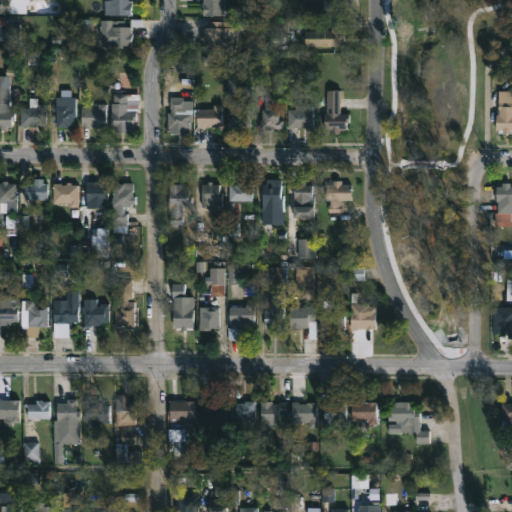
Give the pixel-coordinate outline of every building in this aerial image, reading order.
[(0,0),(28,0),(28,4),(25,4),(25,13),(0,12),(0,0)] [(129,0),(129,6),(129,8),(132,8),(132,14),(104,14),(104,0),(129,0)] [(228,0),(228,5),(224,5),(224,16),(203,16),(203,7),(202,7),(202,0),(228,0)] [(325,0),(325,18),(342,18),(342,0),(325,0)] [(142,19),(142,26),(131,26),(132,37),(131,37),(131,42),(129,42),(129,45),(100,46),(100,24),(109,24),(109,19),(123,19),(123,25),(130,25),(130,18),(142,19)] [(232,20),(232,45),(202,45),(200,33),(202,33),(202,26),(209,26),(209,20),(232,20)] [(15,22),(15,27),(19,27),(19,43),(5,44),(5,42),(0,42),(0,27),(5,27),(5,22),(15,22)] [(341,46),(304,47),(304,30),(330,29),(330,27),(340,27),(341,46)] [(0,84),(9,84),(9,111),(15,111),(15,120),(11,120),(11,126),(4,126),(4,130),(0,130),(0,84)] [(70,89),(70,96),(75,96),(74,123),(69,124),(69,126),(55,126),(55,96),(60,96),(60,89),(70,89)] [(349,112),(349,122),(346,122),(346,128),(339,128),(339,132),(330,132),(330,128),(323,128),(323,112),(326,112),(327,89),(340,89),(340,112),(349,112)] [(511,129),(510,129),(510,132),(503,132),(503,129),(496,129),(497,114),(498,114),(499,90),(511,90),(511,129)] [(134,121),(134,127),(129,127),(129,131),(113,131),(113,126),(110,126),(111,93),(138,93),(138,111),(135,111),(135,121),(134,121)] [(191,97),(191,120),(189,120),(189,131),(174,131),(174,127),(166,127),(166,112),(170,112),(170,106),(168,106),(170,96),(191,97)] [(37,97),(37,103),(45,103),(46,125),(21,126),(20,107),(29,107),(29,97),(37,97)] [(253,97),(252,117),(250,117),(250,128),(231,127),(231,124),(230,124),(230,108),(242,108),(242,97),(253,97)] [(278,108),(277,119),(282,119),(281,127),(260,126),(261,108),(264,108),(265,98),(271,98),(270,108),(278,108)] [(87,127),(81,127),(81,107),(91,107),(91,103),(106,103),(106,125),(87,125),(87,127)] [(222,105),(221,127),(197,128),(197,116),(193,116),(193,108),(213,108),(213,104),(222,105)] [(312,104),(312,126),(295,126),(295,128),(287,128),(287,108),(294,108),(294,104),(312,104)] [(281,178),(280,194),(283,194),(282,224),(262,224),(263,183),(266,183),(266,178),(281,178)] [(7,180),(6,183),(14,183),(14,193),(16,194),(15,203),(0,203),(0,182),(2,183),(2,180),(7,180)] [(105,180),(105,192),(107,192),(107,207),(93,207),(93,203),(86,203),(86,180),(105,180)] [(341,180),(341,184),(352,184),(352,200),(342,200),(342,212),(328,212),(329,200),(326,200),(326,186),(333,185),(333,180),(341,180)] [(305,181),(305,184),(311,184),(311,197),(314,197),(313,216),(292,216),(294,183),(300,184),(300,181),(305,181)] [(39,182),(47,182),(47,198),(45,198),(45,199),(24,199),(24,183),(39,182)] [(60,183),(77,183),(77,206),(68,206),(68,202),(52,202),(52,182),(60,183)] [(131,182),(131,195),(134,195),(134,204),(130,204),(130,206),(123,206),(123,213),(126,213),(126,233),(112,233),(111,197),(112,197),(112,183),(131,182)] [(245,182),(245,184),(252,183),(252,200),(228,200),(228,184),(245,182)] [(511,185),(511,213),(511,226),(495,225),(495,212),(497,212),(498,201),(495,201),(496,185),(502,185),(502,182),(510,182),(510,185),(511,185)] [(182,183),(182,186),(188,186),(188,191),(192,191),(192,204),(187,203),(187,206),(183,206),(183,225),(169,225),(169,218),(168,218),(169,183),(182,183)] [(219,183),(219,193),(221,193),(221,208),(201,206),(201,183),(219,183)] [(109,256),(90,256),(91,234),(97,234),(97,227),(109,227),(109,256)] [(314,258),(297,258),(297,238),(314,238),(314,258)] [(259,283),(257,283),(258,265),(275,266),(275,260),(286,260),(286,284),(259,283)] [(220,262),(220,267),(224,267),(224,295),(210,295),(210,283),(203,283),(203,276),(210,276),(210,267),(213,267),(213,262),(220,262)] [(365,281),(365,269),(352,269),(352,281),(365,281)] [(131,279),(131,301),(134,301),(133,325),(114,324),(114,309),(116,309),(116,298),(117,298),(117,279),(131,279)] [(184,281),(184,295),(192,295),(192,325),(174,326),(174,306),(183,306),(183,298),(172,298),(172,281),(184,281)] [(79,290),(79,321),(71,321),(71,325),(69,325),(69,337),(53,337),(52,306),(70,306),(70,301),(67,302),(66,290),(79,290)] [(0,294),(10,294),(10,296),(16,296),(16,319),(9,319),(9,324),(0,324),(0,294)] [(244,296),(244,303),(254,304),(254,322),(247,321),(247,325),(229,327),(229,306),(233,306),(233,295),(244,296)] [(282,327),(282,328),(276,328),(276,329),(271,329),(271,327),(264,327),(264,308),(267,308),(267,303),(270,302),(270,296),(284,296),(285,327),(282,327)] [(96,305),(100,305),(100,302),(108,303),(108,321),(101,320),(101,325),(82,326),(82,298),(96,299),(96,305)] [(33,299),(33,303),(37,303),(37,305),(46,305),(46,325),(38,325),(37,338),(21,338),(21,326),(20,326),(20,299),(33,299)] [(376,305),(376,329),(350,329),(350,302),(369,303),(369,305),(376,305)] [(315,305),(315,338),(308,338),(308,329),(289,329),(289,306),(315,305)] [(218,313),(218,326),(204,326),(204,324),(198,324),(199,306),(218,306),(218,313)] [(511,306),(511,338),(507,338),(507,330),(505,330),(505,332),(493,332),(493,307),(511,306)] [(322,328),(320,328),(320,307),(345,307),(345,328),(322,328)] [(0,398),(19,399),(19,423),(11,423),(11,426),(2,425),(2,418),(0,418),(0,398)] [(123,398),(123,400),(135,399),(136,420),(127,420),(128,426),(115,426),(115,398),(123,398)] [(41,399),(48,400),(48,418),(27,419),(27,403),(35,403),(35,399),(41,399)] [(102,399),(102,404),(108,404),(108,423),(99,423),(99,426),(87,426),(87,420),(84,420),(84,399),(102,399)] [(194,401),(193,423),(183,423),(183,429),(168,428),(169,399),(194,401)] [(75,400),(75,411),(79,411),(79,443),(62,443),(62,463),(54,463),(54,442),(57,442),(57,403),(66,403),(66,400),(75,400)] [(206,400),(217,401),(217,405),(225,405),(225,422),(199,422),(199,400),(206,400)] [(255,400),(255,424),(240,424),(241,417),(235,417),(235,403),(245,402),(245,400),(255,400)] [(376,402),(376,424),(368,423),(368,419),(351,419),(351,400),(376,402)] [(272,401),(272,402),(284,401),(284,418),(279,418),(279,423),(274,423),(274,427),(267,427),(267,422),(260,422),(260,401),(272,401)] [(298,401),(298,403),(316,402),(316,427),(308,427),(308,422),(291,422),(291,401),(298,401)] [(414,401),(414,412),(420,412),(420,430),(429,430),(429,442),(416,442),(416,431),(388,433),(388,423),(395,423),(395,420),(388,420),(388,412),(391,412),(391,401),(414,401)] [(346,402),(345,420),(335,420),(335,425),(322,425),(324,405),(331,405),(331,402),(346,402)] [(511,431),(507,431),(507,419),(502,419),(502,403),(511,403),(511,431)] [(38,458),(38,462),(25,463),(25,459),(23,459),(23,441),(38,441),(39,458),(38,458)] [(0,511),(0,492),(20,492),(19,511),(0,511)] [(197,495),(196,511),(173,511),(174,507),(182,507),(182,494),(197,495)] [(43,502),(43,506),(51,506),(51,511),(30,511),(30,508),(32,508),(32,502),(43,502)]
